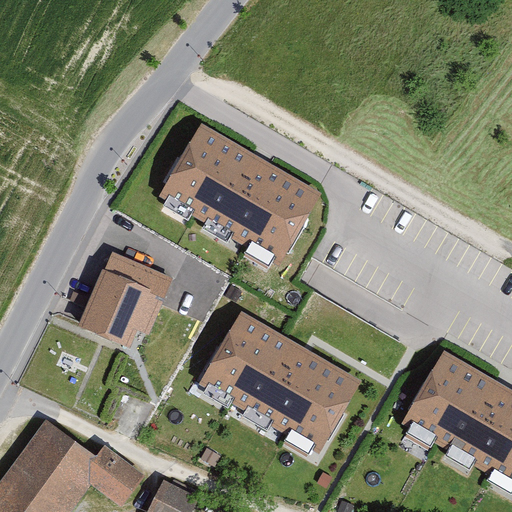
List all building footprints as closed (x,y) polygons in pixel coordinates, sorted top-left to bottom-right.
[(323,198),(201,126),(157,202),(279,273),(323,198)] [(166,303),(103,276),(78,334),(129,356),(138,336),(149,341),(166,303)] [(360,390),(240,323),(203,389),(322,456),(360,390)] [(511,398),(444,360),(404,430),(511,491),(511,398)] [(97,462),(47,425),(0,487),(0,511),(74,511),(90,491),(118,511),(121,511),(145,481),(104,451),(97,462)] [(194,511),(199,502),(164,484),(150,511),(194,511)]
